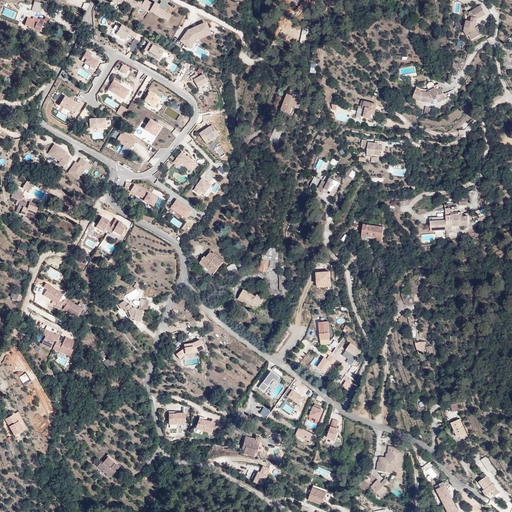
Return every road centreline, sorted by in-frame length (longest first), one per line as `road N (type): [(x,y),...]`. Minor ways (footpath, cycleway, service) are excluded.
road 1 (unclassified): [(185,278),(246,342),(342,411),(418,442),(458,486)]
road 2 (unclassified): [(185,278),(147,383),(165,452),(270,500)]
road 3 (unclassified): [(115,54),(186,95),(195,113),(149,173),(113,167)]
road 4 (unclassified): [(0,361),(42,258),(66,253),(109,195)]
road 5 (unclassified): [(86,14),(39,116),(113,167)]
road 6 (unclassified): [(488,0),(507,94),(484,111),(488,147),(479,181)]
road 7 (unclassified): [(109,195),(177,245),(185,278)]
